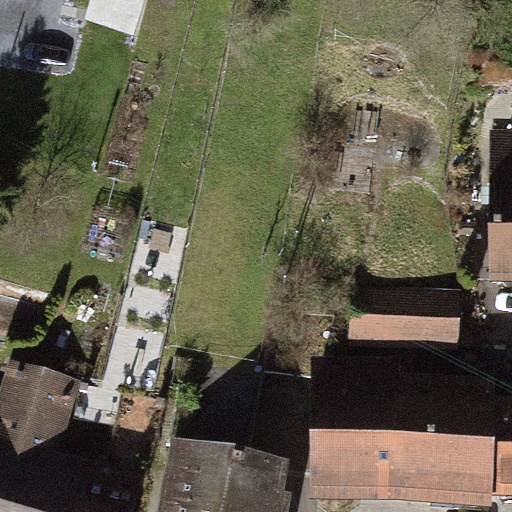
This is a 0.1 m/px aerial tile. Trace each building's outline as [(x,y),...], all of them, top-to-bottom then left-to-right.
[(511,135),(487,135),(485,283),(511,283),(511,135)] [(461,295),(353,292),(352,347),(459,350),(461,295)] [(0,363),(0,511),(44,511),(59,462),(81,386),(0,363)] [(406,389),(406,367),(318,366),(320,500),(407,503),(406,389)] [(494,391),(406,389),(407,503),(511,505),(511,403),(495,404),(494,391)] [(280,511),(289,468),(170,445),(157,511),(280,511)] [(144,511),(151,489),(59,462),(44,511),(144,511)]
